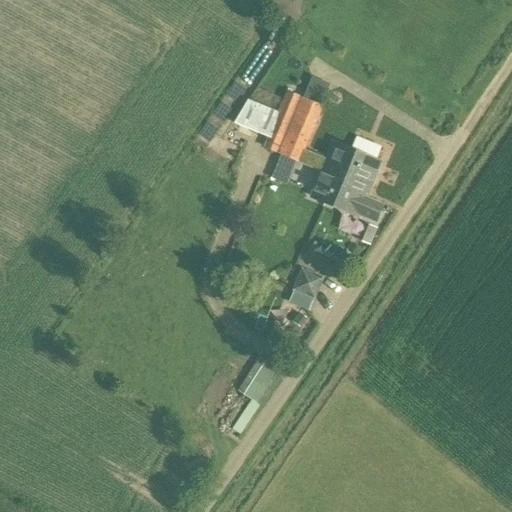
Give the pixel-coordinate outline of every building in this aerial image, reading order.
[(314,74),(309,93),(326,98),(332,80),(314,74)] [(292,118),(315,128),(323,107),(287,91),(263,148),(274,152),(280,136),(284,137),(292,118)] [(300,164),(315,128),(292,118),(284,137),(280,136),(274,152),(281,155),(272,179),(287,185),(297,162),(300,164)] [(343,189),(367,199),(382,163),(333,142),(326,159),(351,169),(343,189)] [(382,205),(367,199),(343,189),(351,169),(326,159),(310,198),(359,218),(361,215),(375,221),(382,205)] [(315,301),(325,278),(302,269),(293,291),(315,301)]
